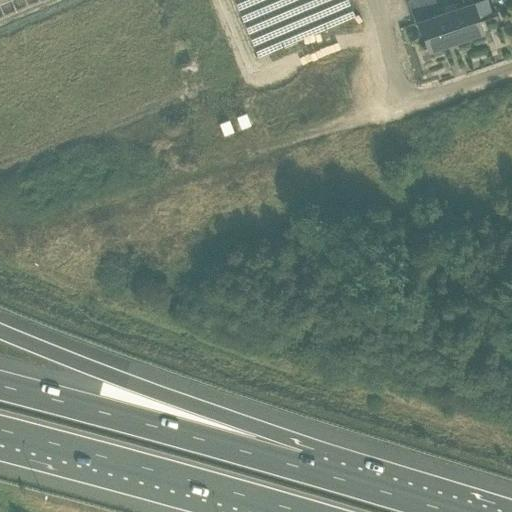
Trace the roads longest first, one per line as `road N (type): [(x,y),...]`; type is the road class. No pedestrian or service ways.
road 1 (motorway): [(308,469),(0,328)]
road 2 (motorway): [(308,469),(0,385)]
road 3 (motorway): [(0,430),(298,511)]
road 4 (unclassified): [(511,66),(418,97),(399,86),(375,0)]
road 5 (motorway): [(448,511),(308,469)]
